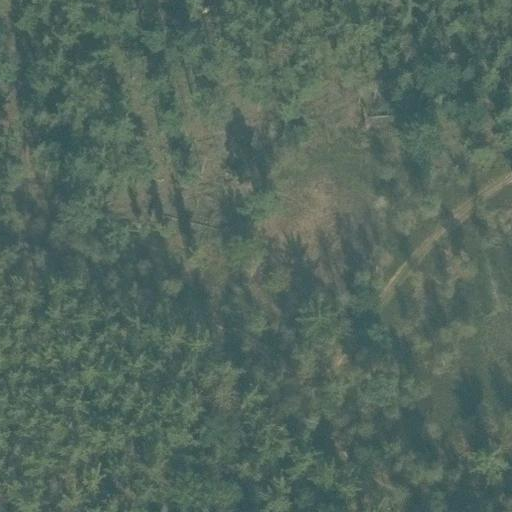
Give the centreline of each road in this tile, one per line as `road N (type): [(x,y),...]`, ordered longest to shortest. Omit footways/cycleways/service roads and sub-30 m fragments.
road 1 (track): [(308,396),(220,337),(0,253)]
road 2 (track): [(511,184),(476,199),(376,307),(333,375),(308,396)]
road 3 (track): [(443,511),(368,488),(343,463),(308,396)]
